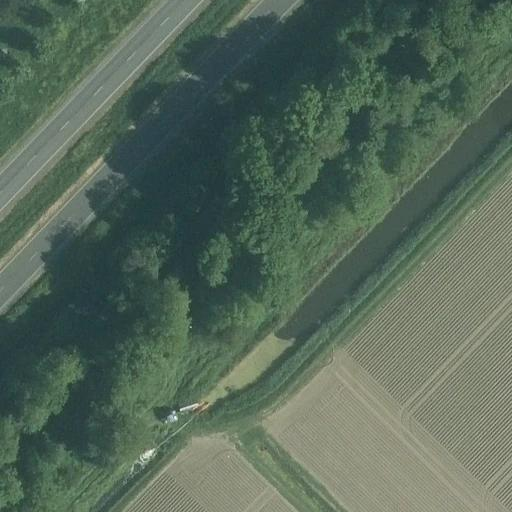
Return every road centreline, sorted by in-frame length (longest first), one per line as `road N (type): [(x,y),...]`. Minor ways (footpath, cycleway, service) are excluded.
road 1 (trunk): [(0,296),(285,0)]
road 2 (trunk): [(188,0),(0,196)]
